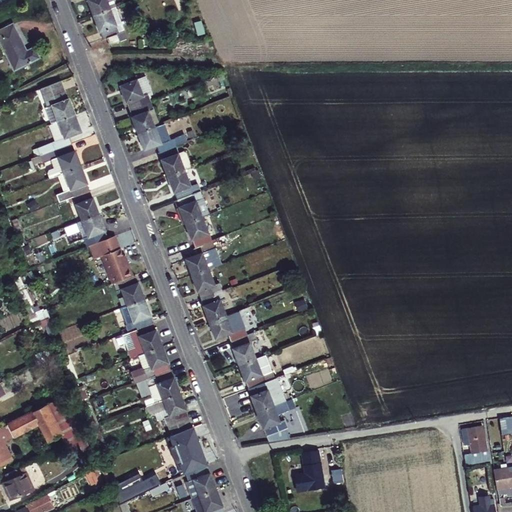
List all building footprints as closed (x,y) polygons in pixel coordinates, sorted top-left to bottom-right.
[(88,0),(94,15),(110,9),(106,0),(88,0)] [(116,32),(122,30),(123,29),(115,7),(110,9),(94,15),(102,37),(106,36),(116,32)] [(0,49),(11,72),(37,59),(32,49),(24,53),(13,33),(12,33),(9,29),(0,33),(0,49)] [(109,43),(119,40),(116,32),(106,36),(109,43)] [(129,108),(151,100),(148,94),(153,92),(147,76),(121,85),(129,108)] [(59,124),(76,118),(62,82),(42,89),(49,110),(45,111),(52,127),(59,124)] [(129,108),(138,133),(160,125),(151,100),(129,108)] [(57,153),(72,147),(70,140),(82,135),(76,118),(59,124),(66,141),(58,144),(54,146),(57,153)] [(159,152),(178,145),(175,137),(171,139),(164,123),(160,125),(138,133),(144,148),(156,144),(159,152)] [(52,127),(58,144),(66,141),(59,124),(52,127)] [(168,176),(187,168),(193,166),(188,152),(186,151),(181,153),(178,145),(159,152),(168,176)] [(66,176),(81,170),(72,147),(57,153),(52,155),(58,171),(52,173),(52,176),(54,181),(66,176)] [(177,200),(196,193),(187,168),(168,176),(177,200)] [(75,200),(91,194),(81,170),(66,176),(75,200)] [(185,222),(204,215),(196,193),(177,200),(185,222)] [(91,194),(75,200),(84,223),(100,217),(91,194)] [(204,215),(185,222),(194,246),(213,239),(204,215)] [(91,247),(109,240),(100,217),(84,223),(76,226),(82,242),(84,241),(87,249),(91,247)] [(115,285),(134,278),(131,270),(128,271),(115,238),(109,240),(91,247),(96,259),(102,257),(113,286),(115,285)] [(185,257),(192,274),(209,268),(203,251),(216,246),(213,239),(194,246),(197,253),(185,257)] [(206,256),(212,266),(221,261),(216,251),(206,256)] [(200,297),(223,289),(220,282),(215,284),(209,268),(192,274),(200,297)] [(134,278),(115,285),(118,293),(122,291),(128,306),(145,300),(137,277),(134,278)] [(26,287),(17,291),(24,306),(34,326),(43,323),(26,287)] [(223,289),(200,297),(209,321),(227,315),(221,298),(226,297),(223,289)] [(145,300),(128,306),(137,330),(154,323),(145,300)] [(227,315),(209,321),(216,339),(229,334),(231,341),(248,335),(245,328),(234,332),(227,315)] [(154,323),(137,330),(143,345),(130,349),(133,358),(146,354),(163,347),(154,323)] [(240,365),(257,358),(248,335),(231,341),(240,365)] [(69,390),(52,346),(43,349),(57,385),(59,385),(63,393),(69,390)] [(163,347),(146,354),(155,378),(172,371),(163,347)] [(249,389),(278,377),(269,354),(257,358),(240,365),(249,389)] [(172,371),(155,378),(164,401),(181,394),(172,371)] [(249,389),(258,412),(287,401),(278,377),(249,389)] [(4,380),(0,381),(0,396),(10,392),(4,380)] [(193,427),(181,394),(164,401),(152,406),(155,414),(167,410),(170,418),(166,419),(172,436),(193,427)] [(60,397),(48,403),(62,435),(68,448),(79,443),(83,452),(91,448),(75,411),(68,415),(60,397)] [(287,401),(258,412),(267,436),(289,428),(286,419),(281,421),(278,414),(290,409),(287,401)] [(48,442),(62,435),(48,403),(0,428),(0,465),(13,460),(5,442),(39,425),(48,442)] [(509,419),(502,420),(504,434),(511,432),(509,419)] [(463,457),(465,469),(492,466),(490,453),(487,454),(483,428),(461,431),(463,447),(470,446),(472,456),(463,457)] [(323,488),(317,451),(301,454),(305,473),(293,475),(296,492),(323,488)] [(186,474),(198,470),(194,459),(177,465),(181,476),(186,474)] [(144,480),(164,471),(160,464),(121,482),(128,496),(147,487),(144,480)] [(198,470),(186,474),(189,482),(186,483),(193,500),(217,491),(208,466),(198,470)] [(33,490),(23,467),(4,475),(7,482),(3,483),(10,499),(33,490)] [(511,471),(495,474),(499,499),(511,497),(511,471)] [(224,511),(217,491),(193,500),(197,511),(224,511)] [(41,511),(55,506),(49,494),(17,510),(18,511),(17,511),(41,511)] [(490,496),(481,497),(483,508),(473,509),(473,511),(495,511),(493,500),(491,500),(490,496)]
